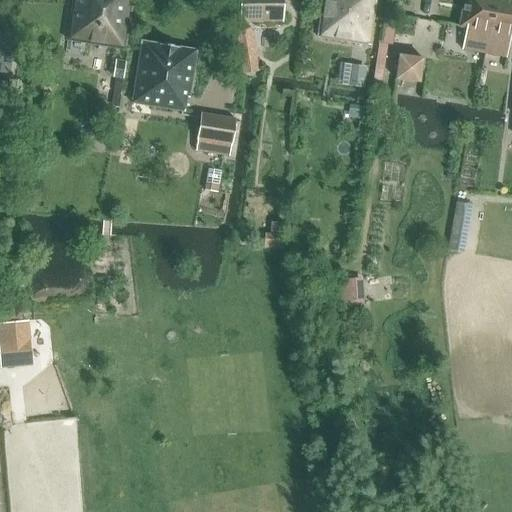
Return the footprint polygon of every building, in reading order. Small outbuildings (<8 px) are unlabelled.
[(73,0),(69,39),(86,41),(85,46),(125,50),(132,0),(73,0)] [(282,0),(239,0),(239,22),(240,22),(282,22),(282,0)] [(324,0),(323,10),(319,38),(371,46),(375,18),(378,0),(324,0)] [(494,0),(463,0),(458,29),(465,30),(462,51),(484,55),(494,0)] [(511,0),(494,0),(484,55),(506,59),(510,38),(511,38),(511,0)] [(0,40),(0,71),(8,72),(12,43),(0,40)] [(133,95),(132,103),(151,106),(184,112),(187,98),(189,98),(196,53),(197,53),(197,51),(195,50),(144,42),(142,42),(141,44),(142,44),(133,95)] [(258,71),(254,48),(240,50),(244,73),(258,71)] [(420,84),(424,59),(399,56),(396,81),(420,84)] [(115,60),(112,78),(115,78),(123,80),(126,62),(115,60)] [(351,65),(348,86),(364,88),(366,67),(351,65)] [(354,106),(352,119),(362,120),(364,107),(354,106)] [(235,119),(202,114),(197,140),(198,140),(196,151),(229,156),(231,145),(231,146),(235,119)] [(101,134),(100,145),(112,147),(114,136),(108,135),(101,134)] [(215,158),(212,178),(222,179),(225,159),(215,158)] [(248,200),(247,221),(281,222),(282,180),(250,179),(250,200),(248,200)] [(205,183),(204,191),(217,194),(219,185),(205,183)] [(460,252),(468,205),(457,203),(448,250),(460,252)] [(354,279),(341,279),(342,305),(356,304),(354,279)] [(0,338),(0,362),(1,368),(28,366),(25,337),(0,338)]
